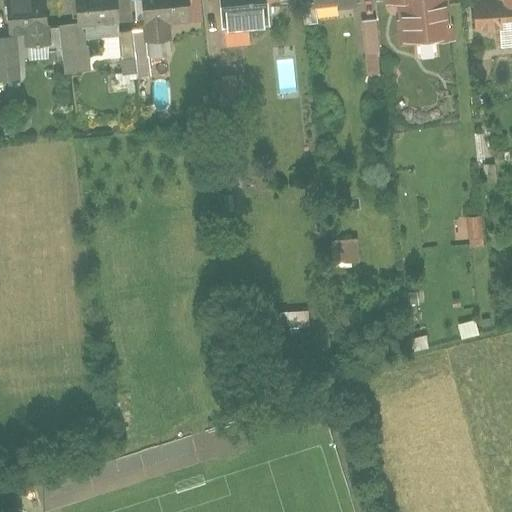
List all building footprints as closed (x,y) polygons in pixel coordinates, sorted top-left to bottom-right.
[(52,49),(47,0),(22,0),(9,1),(13,42),(24,41),(25,52),(52,49)] [(123,39),(119,0),(75,0),(79,42),(123,39)] [(191,27),(188,0),(143,0),(148,52),(170,50),(169,29),(191,27)] [(270,32),(267,0),(220,0),(224,36),(270,32)] [(357,9),(356,0),(312,0),(313,13),(357,9)] [(446,0),(384,0),(386,11),(398,9),(401,49),(451,44),(446,0)] [(476,35),(511,32),(511,0),(498,0),(498,2),(473,4),(476,35)] [(367,19),(370,72),(384,72),(381,19),(367,19)] [(487,215),(471,215),(472,247),(488,247),(487,215)] [(335,239),(336,263),(363,262),(362,238),(335,239)]
